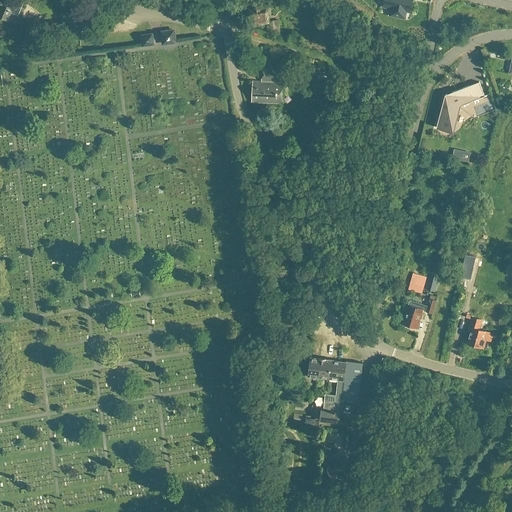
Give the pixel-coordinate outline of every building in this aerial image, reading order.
[(17,15),(23,0),(0,0),(0,3),(1,4),(0,6),(0,16),(7,20),(10,12),(17,15)] [(384,0),(383,7),(391,8),(390,15),(401,17),(402,10),(405,11),(410,12),(411,0),(384,0)] [(268,17),(267,6),(262,7),(261,1),(251,2),(252,9),(248,9),(250,19),(253,19),(254,25),(268,23),(267,17),(268,17)] [(280,32),(278,20),(270,21),(271,25),(267,25),(269,34),(280,32)] [(44,24),(25,25),(26,38),(45,38),(44,24)] [(175,42),(174,37),(175,37),(174,35),(174,36),(174,30),(170,31),(169,31),(166,32),(166,31),(165,31),(165,32),(161,32),(162,37),(162,39),(163,44),(167,44),(168,44),(167,43),(171,43),(175,42)] [(140,35),(142,48),(155,46),(153,33),(140,35)] [(282,104),(284,67),(262,66),(261,82),(254,82),(253,103),(282,104)] [(307,71),(307,84),(312,84),(312,91),(318,91),(318,93),(325,93),(325,85),(321,85),(321,83),(320,83),(320,70),(312,70),(312,71),(307,71)] [(453,132),(461,105),(484,96),(479,82),(445,95),(436,128),(453,132)] [(471,160),(475,141),(470,140),(466,159),(471,160)] [(470,279),(472,268),(463,266),(460,277),(470,279)] [(413,273),(410,284),(424,287),(427,277),(413,273)] [(435,292),(439,277),(430,274),(425,290),(435,292)] [(417,329),(423,310),(432,313),(436,301),(429,299),(427,306),(409,301),(405,315),(403,315),(401,316),(400,317),(399,319),(399,320),(401,323),(402,323),(402,324),(417,329)] [(481,305),(471,303),(466,324),(476,326),(472,342),(489,346),(495,318),(479,315),(481,305)] [(292,340),(290,329),(296,328),(294,317),(291,318),(290,308),(271,311),(273,322),(278,321),(279,331),(274,332),(276,343),(292,340)] [(318,380),(321,358),(319,358),(318,358),(310,357),(307,376),(316,377),(315,380),(318,380)] [(329,379),(332,360),(326,359),(321,358),(318,380),(321,380),(321,378),(323,378),(329,379)] [(344,381),(346,362),(333,361),(333,360),(332,360),(329,379),(338,380),(344,381)] [(358,402),(361,376),(362,363),(346,361),(346,362),(344,381),(338,380),(336,396),(325,395),(323,410),(320,410),(319,420),(339,423),(340,413),(357,415),(356,415),(358,402)] [(297,496),(295,485),(284,487),(286,498),(297,496)]
